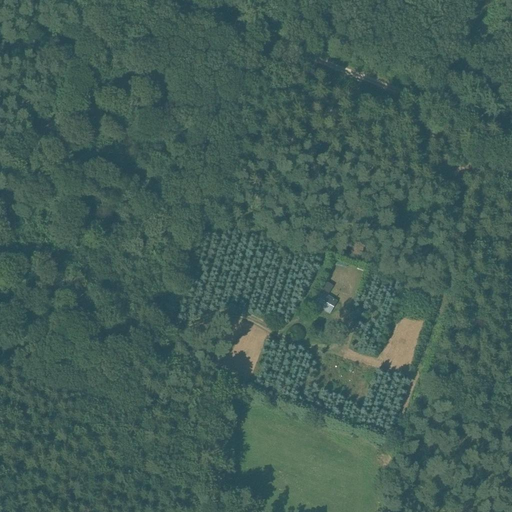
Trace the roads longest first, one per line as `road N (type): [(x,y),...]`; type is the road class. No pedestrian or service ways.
road 1 (track): [(511,439),(1,254)]
road 2 (track): [(511,133),(154,0)]
road 3 (track): [(91,0),(0,257)]
road 4 (track): [(511,0),(465,116)]
